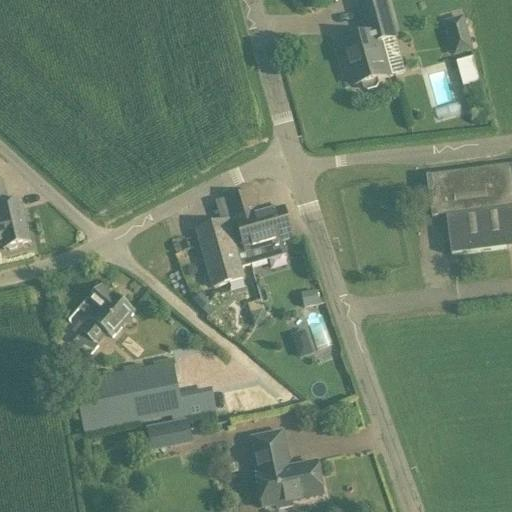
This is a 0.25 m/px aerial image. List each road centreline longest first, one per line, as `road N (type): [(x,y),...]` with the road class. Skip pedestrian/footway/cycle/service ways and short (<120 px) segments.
road 1 (unclassified): [(407,511),(300,172)]
road 2 (unknown): [(240,378),(0,137)]
road 3 (unclassified): [(0,279),(55,266),(227,189),(300,172)]
road 4 (unclassified): [(300,172),(511,142)]
road 5 (unclassified): [(300,172),(253,0)]
